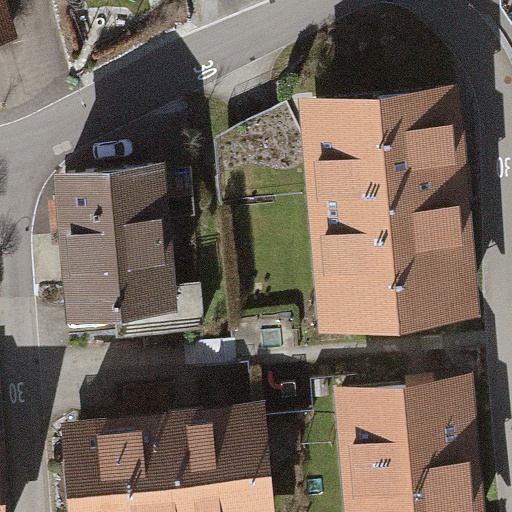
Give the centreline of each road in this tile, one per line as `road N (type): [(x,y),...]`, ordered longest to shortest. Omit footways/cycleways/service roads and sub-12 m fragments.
road 1 (residential): [(511,350),(504,113),(487,64),(435,0)]
road 2 (tertiary): [(325,0),(57,133),(0,151)]
road 3 (residential): [(31,511),(0,173)]
